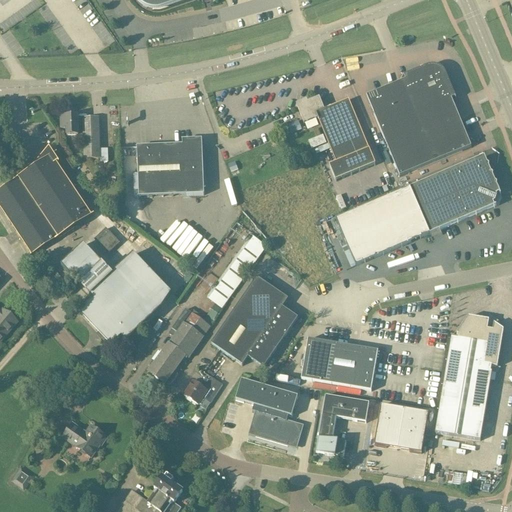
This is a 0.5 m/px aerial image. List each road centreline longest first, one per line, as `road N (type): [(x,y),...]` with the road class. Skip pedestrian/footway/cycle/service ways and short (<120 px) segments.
road 1 (unclassified): [(0,89),(225,64),(405,0)]
road 2 (unclassified): [(301,480),(224,467),(196,449),(58,336),(0,260)]
road 3 (unclassified): [(493,511),(301,480)]
road 4 (unknown): [(163,423),(262,269)]
road 5 (unclassified): [(336,303),(511,269)]
